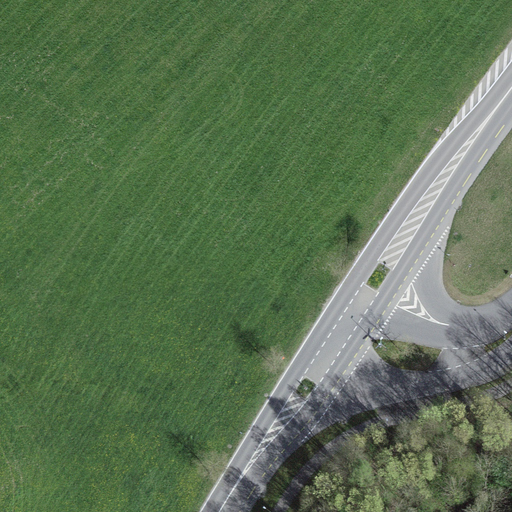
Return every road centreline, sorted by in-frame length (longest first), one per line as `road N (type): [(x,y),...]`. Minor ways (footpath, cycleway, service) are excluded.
road 1 (primary): [(372,285),(511,85)]
road 2 (unclassified): [(308,384),(438,381),(511,350)]
road 3 (primary): [(223,511),(308,384)]
road 4 (unclassified): [(511,312),(482,327),(453,326),(372,285)]
